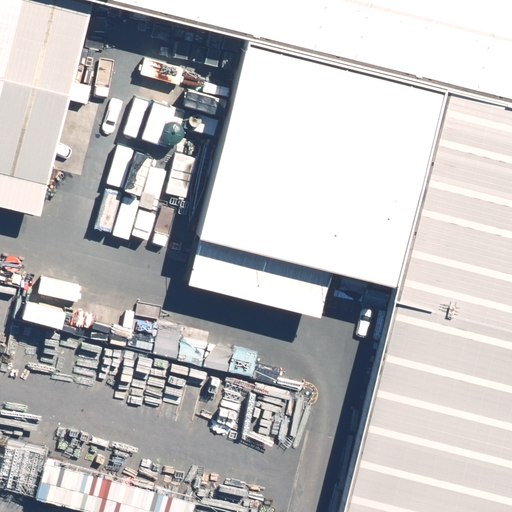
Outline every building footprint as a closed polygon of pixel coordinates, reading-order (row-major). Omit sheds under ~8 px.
[(0,0),(0,169),(43,180),(86,0),(0,0)] [(511,0),(99,0),(246,35),(511,100),(511,0)] [(194,237),(394,289),(446,87),(246,35),(194,237)] [(341,511),(511,511),(511,103),(446,87),(394,289),(341,511)] [(162,128),(135,206),(160,215),(187,137),(162,128)] [(195,319),(26,278),(15,323),(184,364),(195,319)] [(0,319),(11,320),(13,286),(0,285),(0,319)] [(195,511),(198,502),(45,459),(34,496),(91,511),(195,511)]
